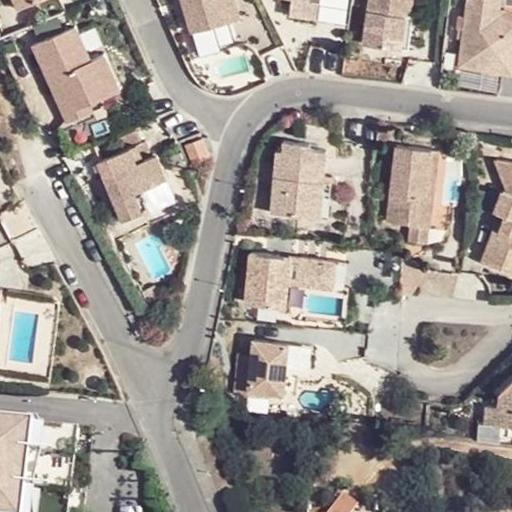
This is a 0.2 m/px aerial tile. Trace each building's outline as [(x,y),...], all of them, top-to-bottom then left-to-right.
[(2,0),(7,10),(28,0),(2,0)] [(190,0),(191,2),(184,5),(191,27),(228,14),(223,0),(190,0)] [(239,11),(235,0),(223,0),(228,14),(239,11)] [(280,0),(279,13),(311,16),(313,0),(280,0)] [(341,0),(313,0),(311,16),(339,19),(341,0)] [(410,0),(360,0),(353,37),(404,49),(410,0)] [(502,49),(507,50),(511,33),(511,6),(495,5),(495,0),(463,0),(455,69),(476,71),(488,62),(488,59),(502,49)] [(103,91),(88,56),(72,22),(29,40),(64,117),(78,111),(75,103),(85,99),(103,91)] [(511,71),(511,47),(507,50),(502,49),(488,59),(488,62),(476,71),(511,72),(511,71)] [(105,53),(88,56),(103,91),(119,85),(105,53)] [(101,101),(85,99),(75,103),(78,111),(101,101)] [(166,157),(161,145),(154,129),(106,149),(131,209),(153,200),(144,182),(177,168),(171,154),(166,157)] [(318,175),(322,143),(312,141),(311,137),(285,134),(284,144),(277,143),(271,205),(297,208),(298,203),(314,205),(316,187),(320,187),(322,176),(318,175)] [(187,144),(192,163),(207,159),(203,140),(187,144)] [(426,165),(436,165),(438,148),(395,142),(386,219),(429,223),(435,175),(425,175),(426,165)] [(167,143),(161,145),(166,157),(171,154),(167,143)] [(330,143),(322,143),(318,175),(322,176),(327,177),(330,143)] [(511,188),(511,160),(493,157),(502,191),(511,188)] [(435,175),(436,165),(426,165),(425,175),(435,175)] [(185,187),(177,168),(144,182),(153,200),(185,187)] [(334,178),(327,177),(322,176),(320,187),(316,187),(314,205),(298,203),(297,208),(331,213),(334,178)] [(511,188),(502,191),(497,191),(497,195),(489,214),(494,216),(500,218),(495,237),(488,234),(478,264),(511,277),(511,188)] [(500,218),(494,216),(488,234),(495,237),(500,218)] [(277,259),(278,251),(250,247),(245,299),(284,304),(287,281),(288,275),(333,280),(336,257),(289,252),(288,260),(277,259)] [(289,252),(278,251),(277,259),(288,260),(289,252)] [(333,280),(345,281),(348,259),(336,257),(333,280)] [(288,275),(287,281),(345,287),(345,281),(333,280),(288,275)] [(254,336),(251,350),(248,384),(270,386),(283,389),(288,339),(254,336)] [(248,384),(251,350),(239,349),(234,390),(269,395),(270,386),(248,384)] [(511,376),(500,389),(505,393),(504,402),(485,400),(483,419),(511,422),(511,376)] [(27,438),(36,417),(0,412),(0,511),(48,511),(47,480),(47,476),(41,467),(33,454),(27,444),(27,438)] [(60,511),(74,423),(36,417),(27,438),(27,444),(33,454),(41,467),(47,476),(47,480),(48,511),(60,511)] [(327,511),(351,511),(356,505),(341,493),(327,511)]
